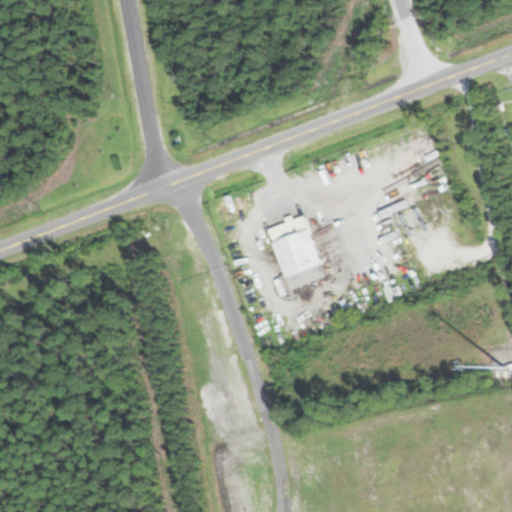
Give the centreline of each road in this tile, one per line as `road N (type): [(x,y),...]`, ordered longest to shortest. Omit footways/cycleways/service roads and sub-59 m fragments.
road 1 (secondary): [(0,248),(511,50)]
road 2 (residential): [(160,186),(126,0)]
